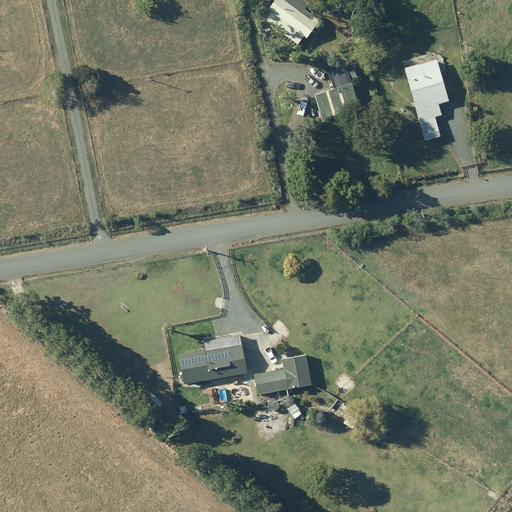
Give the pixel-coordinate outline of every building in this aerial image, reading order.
[(275,0),(261,20),(297,46),(320,15),(299,0),(275,0)] [(438,60),(403,70),(424,142),(439,138),(433,119),(443,116),(440,105),(450,102),(438,60)] [(332,91),(313,96),(321,121),(358,109),(350,83),(357,81),(353,66),(327,74),(332,91)] [(402,131),(403,132),(404,133),(405,134),(406,135),(407,135),(409,136),(410,136),(411,135),(413,135),(414,134),(415,133),(416,132),(416,131),(417,130),(417,129),(417,127),(417,126),(416,125),(416,124),(415,123),(414,122),(413,121),(411,121),(410,120),(409,120),(407,120),(406,121),(405,122),(404,122),(403,123),(402,125),(402,126),(402,127),(402,129),(402,130),(402,131)] [(178,356),(183,387),(247,376),(241,345),(178,356)] [(262,350),(252,352),(255,368),(264,366),(262,350)] [(252,375),(256,397),(311,386),(305,357),(282,361),(283,368),(252,375)] [(161,406),(145,390),(135,400),(151,416),(161,406)] [(291,394),(280,402),(294,420),(304,413),(291,394)]
